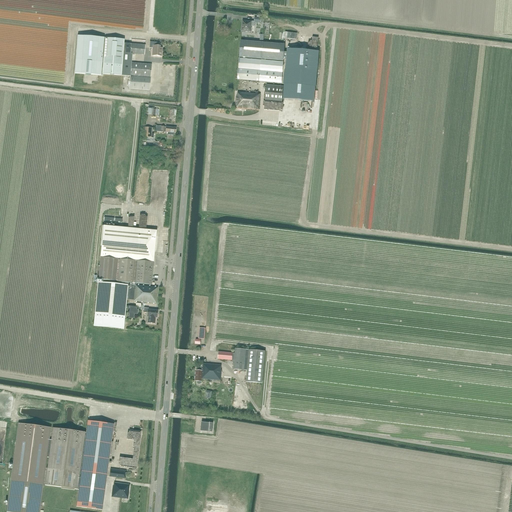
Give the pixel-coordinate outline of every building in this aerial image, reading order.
[(260,23),(261,18),(255,18),(254,22),(242,21),(243,21),(243,26),(242,26),(242,31),(251,32),(251,31),(250,31),(250,28),(251,28),(251,26),(254,26),(254,22),(260,23)] [(78,37),(75,73),(102,75),(102,74),(105,39),(78,37)] [(105,39),(102,74),(121,75),(130,76),(131,63),(132,54),(144,55),(145,45),(144,45),(129,44),(124,44),(124,40),(105,39)] [(284,52),(285,45),(241,41),(240,57),(262,59),(262,60),(239,58),(238,80),(281,83),(283,62),(265,61),(265,59),(283,61),(283,57),(284,52)] [(159,48),(159,43),(150,42),(149,48),(153,48),(152,56),(161,56),(162,49),(159,48)] [(287,57),(283,99),(314,102),(318,52),(287,49),(287,53),(284,52),(283,57),(287,57)] [(130,76),(129,89),(149,90),(151,65),(131,63),(130,76)] [(266,85),(265,101),(282,103),(283,87),(266,85)] [(260,94),(259,94),(238,92),(237,97),(236,97),(235,108),(259,110),(260,94)] [(156,126),(156,131),(166,132),(168,132),(167,135),(173,136),(173,133),(175,133),(176,128),(166,127),(166,128),(164,127),(161,126),(156,126)] [(144,127),(143,137),(143,141),(153,142),(154,141),(155,134),(151,134),(152,128),(144,127)] [(153,263),(156,232),(103,226),(100,258),(153,263)] [(97,284),(94,326),(123,328),(125,312),(126,308),(129,308),(129,313),(128,318),(133,318),(134,314),(137,314),(138,310),(137,310),(137,307),(130,306),(130,307),(128,307),(126,306),(126,299),(127,299),(134,300),(134,301),(156,303),(158,288),(136,286),(136,284),(136,283),(144,284),(151,285),(151,284),(153,263),(106,258),(100,258),(98,280),(104,280),(103,283),(98,282),(97,284)] [(157,318),(157,311),(148,310),(149,308),(144,308),(144,312),(148,313),(147,317),(148,317),(148,323),(155,324),(156,318),(157,318)] [(262,383),(265,352),(235,349),(235,355),(232,355),(232,353),(218,352),(218,359),(234,361),(234,369),(247,371),(246,382),(262,383)] [(196,368),(195,381),(197,381),(197,383),(198,384),(200,384),(201,384),(201,382),(202,379),(220,380),(220,379),(221,370),(221,365),(203,364),(203,369),(196,368)] [(102,510),(113,424),(88,421),(86,433),(85,433),(64,430),(52,429),(51,440),(49,440),(50,429),(18,424),(11,479),(10,481),(6,511),(7,511),(39,511),(43,485),(44,475),(47,457),(49,458),(45,485),(66,488),(68,488),(77,490),(78,490),(76,507),(102,510)] [(210,423),(201,422),(201,431),(209,432),(212,432),(213,423),(210,423)] [(125,479),(126,471),(110,469),(109,477),(125,479)] [(128,499),(129,485),(114,483),(113,487),(111,497),(128,499)]
